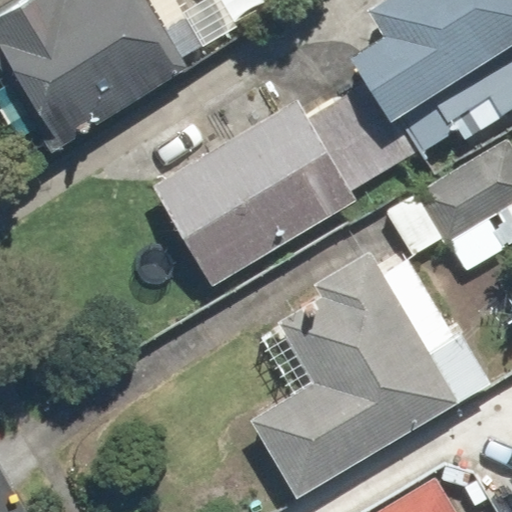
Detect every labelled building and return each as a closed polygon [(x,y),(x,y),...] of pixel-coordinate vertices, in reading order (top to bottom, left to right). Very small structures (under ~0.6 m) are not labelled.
[(4,0),(0,3),(0,60),(55,146),(188,61),(183,55),(203,42),(183,11),(167,21),(153,0),(4,0)] [(405,107),(418,130),(489,87),(501,108),(511,101),(511,0),(371,0),(370,1),(388,30),(355,50),(393,114),(405,107)] [(155,181),(213,277),(358,192),(353,183),(410,150),(369,80),(312,113),(301,95),(155,181)] [(511,138),(508,132),(387,205),(414,250),(441,233),(444,239),(449,236),(466,265),(511,237),(511,138)] [(249,407),(296,488),(491,375),(461,323),(453,327),(407,250),(382,264),(369,242),(313,274),(320,286),(275,312),(310,372),(249,407)] [(461,511),(435,468),(361,511),(461,511)]
